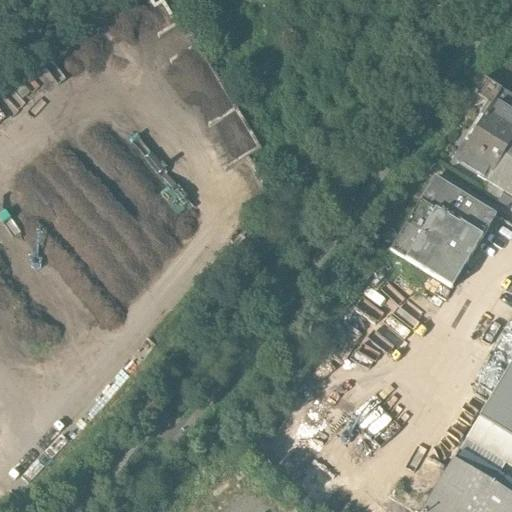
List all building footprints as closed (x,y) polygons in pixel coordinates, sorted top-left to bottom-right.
[(511,102),(497,94),(492,104),(511,115),(511,102)] [(511,115),(492,104),(451,167),(485,187),(511,203),(511,115)] [(430,182),(385,258),(447,295),(464,266),(470,269),(479,254),(473,250),(492,218),(430,182)] [(511,214),(511,203),(485,187),(480,195),(511,214)] [(511,362),(478,418),(511,438),(511,362)] [(511,438),(478,418),(464,442),(504,466),(511,471),(511,438)] [(504,466),(464,442),(457,452),(497,477),(504,466)] [(511,511),(511,501),(451,463),(420,511),(511,511)]
